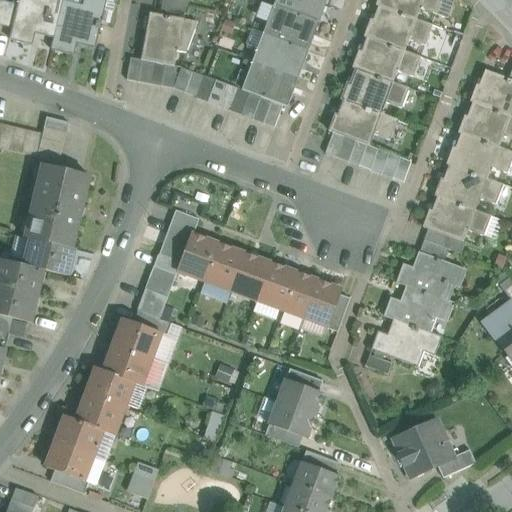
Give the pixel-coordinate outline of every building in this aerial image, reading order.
[(19,0),(18,6),(12,29),(10,40),(31,46),(35,31),(54,36),(62,3),(63,0),(19,0)] [(83,0),(82,8),(62,3),(54,36),(51,50),(72,55),(76,41),(93,45),(92,49),(94,49),(105,0),(83,0)] [(187,0),(163,0),(162,4),(186,9),(187,0)] [(327,0),(276,0),(274,6),(319,23),(327,0)] [(378,0),(376,7),(379,8),(416,21),(417,21),(421,10),(437,15),(442,0),(378,0)] [(18,6),(6,3),(1,27),(12,29),(18,6)] [(186,9),(162,4),(160,16),(184,20),(186,9)] [(319,23),(274,6),(263,34),(308,51),(319,23)] [(416,21),(379,8),(374,23),(370,21),(364,38),(368,39),(405,53),(405,52),(409,41),(425,46),(432,27),(417,21),(416,21)] [(160,16),(150,14),(141,61),(154,63),(166,66),(174,67),(177,52),(186,54),(198,23),(184,20),(160,16)] [(308,51),(263,34),(253,62),(298,79),(308,51)] [(405,53),(368,39),(362,54),(359,53),(352,69),(356,71),(356,70),(393,84),(398,72),(413,78),(421,58),(405,52),(405,53)] [(141,61),(131,59),(127,81),(150,85),(154,63),(141,61)] [(298,79),(253,62),(242,91),(272,102),(283,107),(287,108),(298,79)] [(166,66),(154,63),(150,85),(162,88),(166,66)] [(166,66),(162,88),(173,90),(177,68),(174,67),(166,66)] [(181,69),(173,90),(184,94),(192,73),(181,69)] [(393,84),(356,70),(356,71),(351,85),(347,84),(341,101),(344,102),(382,116),(382,115),(386,104),(402,110),(409,89),(393,84)] [(511,81),(509,81),(485,72),(479,87),(476,86),(470,103),(473,104),(511,118),(511,117),(511,114),(511,81)] [(203,77),(192,73),(184,94),(196,98),(203,77)] [(215,81),(204,77),(195,99),(207,104),(215,81)] [(227,86),(216,81),(207,104),(218,108),(227,86)] [(238,90),(227,86),(218,108),(230,112),(238,90)] [(238,90),(230,112),(241,116),(249,94),(242,91),(238,90)] [(261,98),(249,94),(241,116),(252,121),(261,98)] [(272,102),(261,98),(252,121),(263,125),(272,102)] [(272,102),(263,125),(275,129),(283,107),(272,102)] [(382,116),(344,102),(339,117),(335,115),(329,132),(333,134),(344,138),(355,142),(366,146),(367,146),(369,147),(373,136),(390,142),(397,121),(382,115),(382,116)] [(511,118),(473,104),(468,118),(465,117),(458,134),(462,135),(500,149),(504,137),(511,140),(511,117),(511,118)] [(69,124),(46,118),(44,129),(66,134),(69,124)] [(39,134),(0,125),(0,149),(33,157),(39,134)] [(66,134),(44,129),(41,139),(64,145),(66,134)] [(333,134),(325,155),(336,159),(344,138),(333,134)] [(457,149),(453,148),(447,166),(450,167),(487,180),(488,180),(492,168),(508,174),(511,163),(511,153),(500,149),(462,135),(457,149)] [(355,142),(344,138),(336,159),(347,163),(348,163),(355,142)] [(64,145),(41,139),(39,150),(61,155),(64,145)] [(366,146),(355,142),(348,163),(359,167),(366,146)] [(369,147),(367,146),(366,146),(359,167),(370,171),(378,151),(369,147)] [(61,155),(39,150),(36,160),(59,166),(61,155)] [(389,155),(378,151),(370,171),(381,176),(389,155)] [(400,159),(389,155),(381,176),(392,180),(400,159)] [(411,163),(400,159),(392,180),(404,184),(411,163)] [(43,166),(25,239),(30,240),(71,250),(72,249),(89,177),(43,166)] [(450,167),(445,181),(441,180),(435,197),(438,198),(476,212),(481,199),(496,205),(504,186),(488,180),(487,180),(450,167)] [(476,212),(438,198),(432,213),(429,212),(423,229),(428,231),(463,244),(468,232),(484,237),(491,217),(476,212)] [(199,221),(176,212),(171,223),(195,232),(199,221)] [(197,232),(219,238),(223,225),(201,218),(197,232)] [(195,232),(171,223),(167,234),(190,243),(193,235),(194,235),(195,232)] [(463,244),(428,231),(424,242),(445,249),(445,250),(448,251),(461,256),(466,245),(463,244)] [(190,243),(167,234),(163,245),(186,254),(190,243)] [(194,235),(193,235),(190,243),(186,254),(181,265),(180,265),(178,272),(205,282),(219,245),(194,235)] [(30,240),(24,267),(43,271),(68,277),(74,250),(72,249),(71,250),(30,240)] [(445,250),(424,243),(420,254),(444,263),(448,251),(445,250)] [(186,254),(163,245),(159,256),(180,265),(181,265),(186,254)] [(245,254),(219,245),(205,282),(231,292),(245,254)] [(420,254),(419,253),(413,270),(403,266),(396,284),(406,288),(409,289),(409,288),(443,301),(444,300),(449,286),(460,290),(467,271),(444,263),(420,254)] [(272,264),(245,254),(231,292),(257,302),(272,264)] [(159,256),(158,256),(154,267),(176,276),(178,272),(180,265),(159,256)] [(24,267),(0,260),(0,288),(36,297),(43,271),(24,267)] [(298,274),(272,264),(257,302),(284,311),(298,274)] [(176,276),(154,267),(150,279),(172,287),(176,276)] [(498,278),(511,298),(511,281),(504,272),(498,278)] [(318,282),(298,274),(284,311),(304,319),(318,282)] [(172,287),(150,279),(145,290),(168,298),(172,287)] [(341,290),(318,282),(304,319),(326,327),(327,327),(339,296),(341,290)] [(36,297),(0,288),(0,316),(13,319),(30,324),(36,297)] [(443,301),(409,288),(409,289),(406,288),(401,302),(391,298),(384,318),(393,321),(397,323),(397,322),(430,334),(436,318),(448,322),(454,304),(444,300),(443,301)] [(168,298),(145,290),(141,301),(164,309),(168,298)] [(339,296),(327,327),(326,327),(325,329),(337,334),(350,300),(339,296)] [(164,309),(141,301),(137,313),(138,313),(159,321),(164,309)] [(496,340),(511,327),(511,307),(510,304),(484,324),(496,340)] [(159,321),(138,313),(134,324),(161,334),(161,335),(167,337),(172,325),(159,321)] [(13,319),(0,316),(0,332),(9,335),(13,319)] [(326,327),(304,319),(301,328),(322,336),(325,329),(326,327)] [(134,324),(124,320),(114,346),(151,360),(161,335),(161,334),(134,324)] [(430,334),(397,322),(397,323),(393,321),(388,335),(379,332),(371,351),(418,368),(424,352),(435,356),(442,338),(430,334)] [(511,361),(511,327),(496,340),(511,361)] [(0,332),(0,349),(5,350),(9,335),(0,332)] [(151,360),(114,346),(104,372),(104,373),(134,384),(133,384),(141,387),(151,360)] [(225,361),(240,367),(245,355),(230,349),(225,361)] [(392,365),(369,357),(365,368),(388,376),(392,365)] [(134,384),(104,373),(104,372),(97,369),(86,396),(124,410),(133,384),(134,384)] [(323,383),(290,370),(286,381),(319,393),(323,383)] [(319,393),(286,381),(277,403),(315,417),(323,395),(319,393)] [(124,410),(86,396),(77,422),(103,432),(103,433),(114,437),(124,410)] [(315,417),(277,403),(269,426),(302,438),(306,440),(315,417)] [(103,432),(77,422),(66,417),(56,444),(93,458),(103,433),(103,432)] [(437,422),(394,441),(400,454),(398,455),(404,468),(406,467),(410,478),(437,467),(454,459),(453,459),(437,422)] [(302,438),(269,426),(265,436),(298,449),(302,438)] [(93,458),(56,444),(47,468),(55,472),(84,482),(89,483),(89,484),(96,486),(105,463),(93,458)] [(454,460),(437,467),(443,479),(476,465),(470,451),(453,459),(454,459),(454,460)] [(340,465),(306,452),(302,464),(336,476),(340,465)] [(217,457),(211,473),(232,480),(235,472),(230,470),(233,463),(217,457)] [(336,476),(302,464),(294,486),(331,500),(339,478),(336,476)] [(142,465),(138,475),(155,481),(159,471),(142,465)] [(84,482),(55,472),(51,483),(84,495),(89,484),(89,483),(84,482)] [(131,494),(148,501),(155,481),(138,475),(131,494)] [(326,511),(331,500),(294,486),(285,509),(294,511),(326,511)] [(38,498),(16,490),(12,501),(34,509),(38,498)] [(32,511),(34,509),(12,501),(7,511),(8,511),(32,511)] [(272,502),(268,511),(283,511),(285,507),(272,502)]
